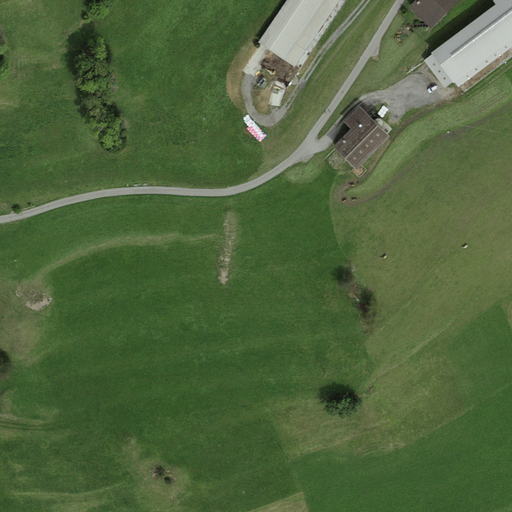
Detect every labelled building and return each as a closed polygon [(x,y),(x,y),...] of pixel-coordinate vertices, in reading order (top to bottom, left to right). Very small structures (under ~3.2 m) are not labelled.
[(286,0),(258,42),(295,67),(341,0),(286,0)] [(415,0),(408,7),(431,29),(459,0),(415,0)] [(496,5),(431,52),(433,55),(453,83),(456,87),(511,47),(511,0),(492,0),(496,5)] [(445,89),(453,83),(433,55),(424,61),(445,89)] [(351,130),(335,147),(359,170),(391,137),(359,106),(343,123),(351,130)]
